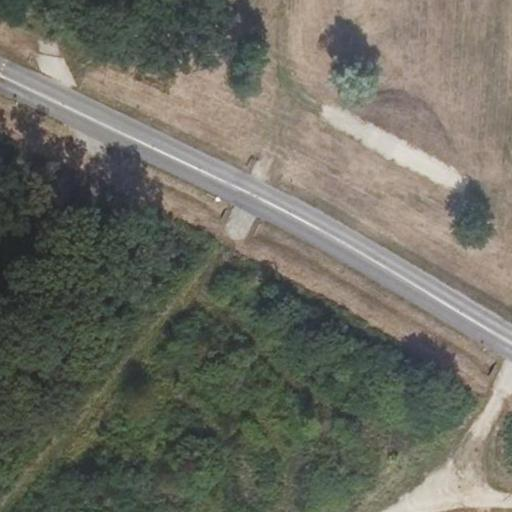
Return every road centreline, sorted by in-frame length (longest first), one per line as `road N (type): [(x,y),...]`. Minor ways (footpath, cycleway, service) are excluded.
road 1 (unclassified): [(0,76),(511,339)]
road 2 (track): [(511,364),(414,511)]
